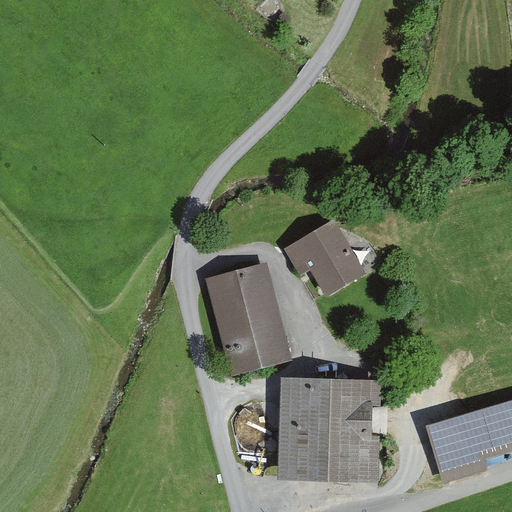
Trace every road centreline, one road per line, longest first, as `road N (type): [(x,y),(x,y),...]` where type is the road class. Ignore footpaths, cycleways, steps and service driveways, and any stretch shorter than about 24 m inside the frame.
road 1 (unclassified): [(355,0),(304,83),(214,171),(185,227),(180,276),(239,511)]
road 2 (track): [(511,473),(392,511)]
